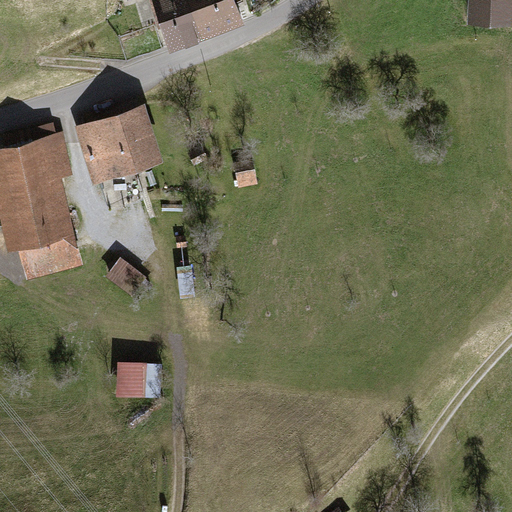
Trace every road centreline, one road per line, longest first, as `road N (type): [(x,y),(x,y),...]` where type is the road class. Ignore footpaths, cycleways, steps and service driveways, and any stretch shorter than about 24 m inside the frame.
road 1 (tertiary): [(305,0),(167,64),(0,120)]
road 2 (track): [(511,339),(427,441),(383,511)]
